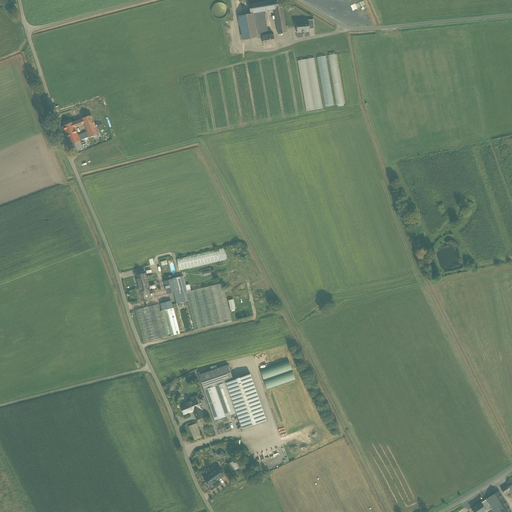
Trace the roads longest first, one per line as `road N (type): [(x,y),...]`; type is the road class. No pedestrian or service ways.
road 1 (residential): [(212,511),(129,320),(26,31)]
road 2 (unclassified): [(299,0),(364,29),(511,14)]
road 3 (track): [(150,366),(0,405)]
road 4 (unclassified): [(26,31),(148,0)]
